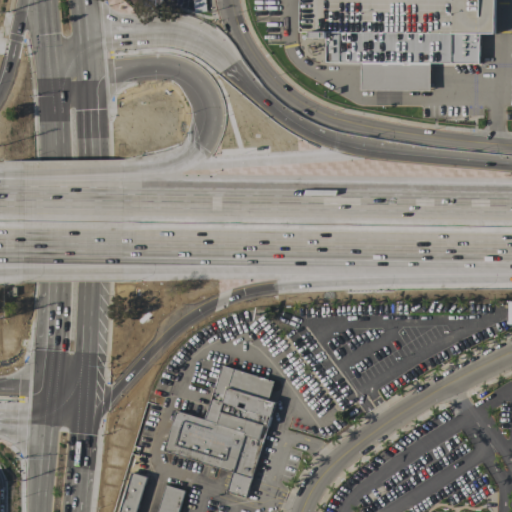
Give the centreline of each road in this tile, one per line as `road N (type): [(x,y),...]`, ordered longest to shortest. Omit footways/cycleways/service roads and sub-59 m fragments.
road 1 (motorway): [(89,511),(144,350),(192,307),(237,286),(511,266)]
road 2 (motorway): [(511,207),(123,204)]
road 3 (tertiary): [(226,0),(261,70),(311,114),(511,148)]
road 4 (motorway): [(233,244),(511,245)]
road 5 (tertiary): [(303,511),(350,451),(511,354)]
road 6 (motorway): [(139,69),(155,63),(189,70),(212,97),(211,144),(176,172)]
road 7 (primary): [(91,222),(85,53)]
road 8 (primary): [(51,61),(54,221)]
road 9 (primary): [(86,380),(91,222)]
road 10 (motorway): [(219,67),(187,46),(85,53)]
road 11 (motorway): [(511,179),(373,165)]
road 12 (primary): [(73,511),(86,380)]
road 13 (primary): [(54,288),(46,413)]
